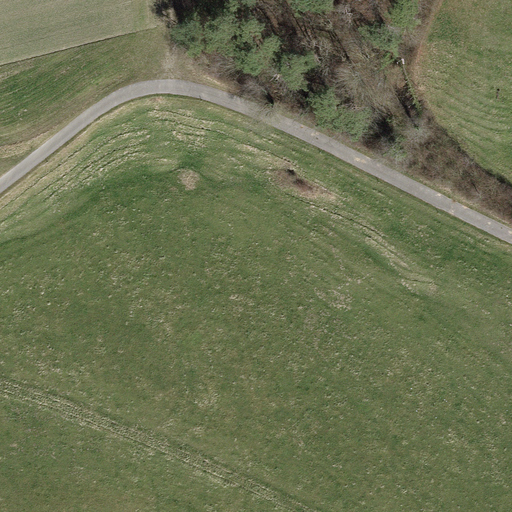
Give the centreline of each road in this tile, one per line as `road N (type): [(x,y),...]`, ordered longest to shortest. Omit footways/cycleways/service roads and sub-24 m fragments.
road 1 (track): [(0,183),(136,87),(201,87),(511,236)]
road 2 (track): [(0,384),(301,511)]
